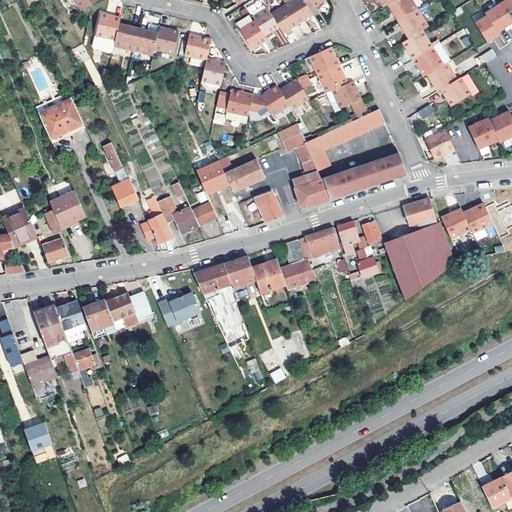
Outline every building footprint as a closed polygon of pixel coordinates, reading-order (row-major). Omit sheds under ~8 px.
[(99,0),(76,0),(82,11),(99,0)] [(303,0),(295,0),(287,5),(298,24),(313,15),(311,10),(303,0)] [(303,0),(311,10),(325,1),(324,0),(303,0)] [(417,8),(412,0),(392,0),(387,3),(398,20),(417,8)] [(475,22),(487,42),(500,34),(498,31),(509,24),(511,22),(511,0),(504,0),(485,12),(486,15),(475,22)] [(272,14),(279,26),(283,33),(298,24),(287,5),(272,14)] [(264,36),(279,26),(272,14),(267,7),(252,17),(255,21),(264,36)] [(417,8),(398,20),(409,37),(422,29),(428,25),(417,8)] [(116,40),(120,24),(121,18),(102,13),(97,35),(116,40)] [(264,36),(255,21),(239,31),(251,50),(267,40),(264,36)] [(140,29),(120,24),(116,40),(115,46),(134,51),(140,29)] [(161,27),(159,33),(156,49),(175,54),(181,32),(161,27)] [(140,29),(134,51),(154,55),(156,49),(159,33),(140,29)] [(403,41),(413,58),(432,46),(422,29),(409,37),(403,41)] [(205,39),(190,35),(185,56),(207,61),(208,59),(212,41),(205,39)] [(439,42),(432,46),(443,63),(446,62),(450,59),(439,42)] [(427,74),(443,63),(432,46),(413,58),(424,76),(427,74)] [(339,66),(330,48),(309,57),(318,75),(339,66)] [(491,48),(481,55),(485,61),(496,54),(491,48)] [(471,49),(452,57),(455,65),(461,63),(464,70),(478,64),(471,49)] [(190,58),(189,64),(201,67),(202,60),(190,58)] [(208,59),(207,61),(202,82),(221,86),(227,64),(208,59)] [(441,89),(457,78),(446,62),(443,63),(427,74),(437,91),(441,89)] [(339,66),(318,75),(327,93),(333,90),(348,84),(339,66)] [(460,77),(457,78),(441,89),(451,105),(471,94),(460,77)] [(280,90),(290,106),(292,110),(309,99),(299,83),(297,80),(280,90)] [(354,81),(348,84),(333,90),(341,108),(350,105),(352,104),(362,100),(354,81)] [(253,95),(250,111),(257,113),(267,106),(273,116),(290,106),(280,90),(277,86),(261,97),(253,95)] [(220,92),(216,108),(228,110),(226,120),(246,124),(250,111),(253,95),(233,90),(231,95),(220,92)] [(199,91),(197,102),(203,103),(205,92),(199,91)] [(77,109),(75,105),(72,99),(65,102),(62,95),(36,107),(39,113),(51,139),(84,125),(77,109)] [(362,100),(352,104),(357,115),(360,114),(367,111),(362,100)] [(430,105),(418,112),(423,120),(435,112),(430,105)] [(469,128),(479,149),(499,140),(500,143),(511,136),(511,116),(510,111),(490,121),(489,119),(469,128)] [(297,125),(277,134),(284,149),(294,145),(296,148),(305,144),(304,143),(308,142),(306,138),(303,139),(300,131),(297,125)] [(307,128),(300,131),(303,139),(306,138),(308,142),(313,139),(311,136),(307,128)] [(454,150),(446,130),(425,139),(433,159),(454,150)] [(121,182),(112,186),(121,205),(138,198),(112,141),(104,145),(121,182)] [(305,144),(296,148),(303,165),(312,162),(309,153),(305,144)] [(405,174),(398,154),(360,167),(367,186),(389,179),(405,174)] [(218,161),(232,192),(247,186),(264,178),(256,160),(232,170),(226,157),(218,161)] [(205,190),(207,190),(219,217),(235,209),(227,194),(232,192),(218,161),(217,159),(195,169),(202,184),(205,190)] [(329,199),(322,180),(320,180),(316,170),(312,162),(303,165),(305,171),(305,172),(303,173),(304,177),(292,181),(300,205),(304,207),(305,208),(320,203),(329,199)] [(367,186),(360,167),(322,180),(329,199),(346,194),(367,186)] [(184,194),(178,182),(172,185),(178,197),(184,194)] [(205,190),(202,184),(194,188),(201,203),(209,199),(205,190)] [(69,221),(70,225),(77,222),(86,217),(75,192),(50,203),(56,216),(59,226),(69,221)] [(257,199),(268,221),(283,216),(273,196),(272,194),(257,199)] [(158,202),(167,223),(174,220),(181,234),(199,226),(192,211),(190,208),(176,214),(174,210),(176,209),(169,195),(167,195),(168,198),(158,202)] [(148,221),(155,237),(158,244),(174,237),(167,223),(158,202),(155,196),(147,200),(152,211),(149,213),(152,219),(148,221)] [(419,230),(414,232),(384,244),(405,301),(454,264),(440,223),(438,224),(429,198),(402,206),(409,226),(412,225),(417,224),(419,230)] [(199,226),(217,217),(210,203),(192,211),(199,226)] [(461,213),(468,229),(470,234),(490,226),(481,205),(461,213)] [(502,218),(511,215),(511,205),(499,209),(502,218)] [(461,213),(459,208),(440,216),(449,238),(468,229),(461,213)] [(2,219),(9,235),(15,247),(26,243),(25,240),(36,235),(32,226),(25,209),(2,219)] [(56,216),(49,219),(55,233),(61,230),(59,226),(56,216)] [(77,222),(70,225),(69,221),(59,226),(61,230),(62,232),(78,225),(77,222)] [(148,221),(141,225),(147,240),(155,237),(148,221)] [(369,245),(382,241),(375,221),(362,226),(369,245)] [(359,241),(353,222),(339,226),(336,227),(343,247),(339,248),(342,258),(354,254),(351,244),(359,241)] [(327,251),(339,248),(333,228),(304,238),(297,240),(305,262),(306,262),(309,261),(312,260),(311,259),(318,256),(315,247),(325,244),(327,251)] [(15,247),(9,235),(0,236),(0,254),(2,254),(1,253),(15,247)] [(62,239),(44,244),(48,263),(56,261),(60,260),(68,258),(62,239)] [(256,282),(252,269),(248,257),(229,263),(224,264),(237,301),(250,297),(246,285),(256,282)] [(344,258),(337,260),(339,273),(347,271),(344,258)] [(372,259),(357,264),(362,278),(377,273),(372,259)] [(5,262),(7,276),(26,274),(20,260),(5,262)] [(277,260),(252,269),(256,282),(260,294),(286,285),(281,270),(277,260)] [(306,262),(305,262),(281,270),(286,285),(287,290),(315,280),(309,261),(306,262)] [(194,274),(205,298),(222,333),(244,323),(237,301),(224,264),(207,270),(194,274)] [(158,303),(168,327),(201,312),(193,292),(184,296),(173,301),(172,298),(158,303)] [(293,292),(288,294),(292,305),(297,304),(293,292)] [(135,312),(138,318),(147,315),(139,293),(130,297),(135,312)] [(173,301),(184,296),(183,293),(172,298),(173,301)] [(129,294),(106,303),(114,323),(115,326),(130,321),(127,315),(135,312),(130,297),(129,294)] [(77,301),(57,308),(65,330),(69,342),(76,340),(84,337),(80,327),(86,325),(85,323),(77,301)] [(114,323),(106,303),(105,301),(83,308),(91,331),(114,323)] [(35,315),(43,338),(50,357),(51,361),(73,354),(72,350),(69,342),(65,330),(57,308),(38,314),(35,315)] [(2,313),(0,313),(0,325),(8,323),(4,312),(2,313)] [(90,352),(74,357),(86,390),(94,386),(91,378),(89,379),(86,370),(100,365),(99,362),(97,355),(92,357),(90,352)] [(51,361),(50,357),(38,361),(36,357),(23,362),(24,366),(31,386),(37,383),(49,380),(57,377),(51,361)] [(280,368),(269,374),(275,384),(286,377),(280,368)] [(51,386),(49,380),(37,383),(40,390),(51,386)] [(147,407),(149,414),(158,412),(156,405),(147,407)] [(93,409),(95,417),(103,415),(101,407),(93,409)] [(31,448),(40,475),(52,471),(50,465),(59,462),(51,441),(31,448)] [(120,464),(129,460),(126,454),(117,458),(120,464)] [(511,471),(502,477),(511,498),(511,497),(511,471)] [(502,477),(482,487),(492,508),(511,498),(502,477)] [(465,500),(464,500),(469,511),(484,511),(485,511),(491,509),(482,491),(467,499),(465,500)] [(466,511),(462,502),(441,511),(466,511)]
